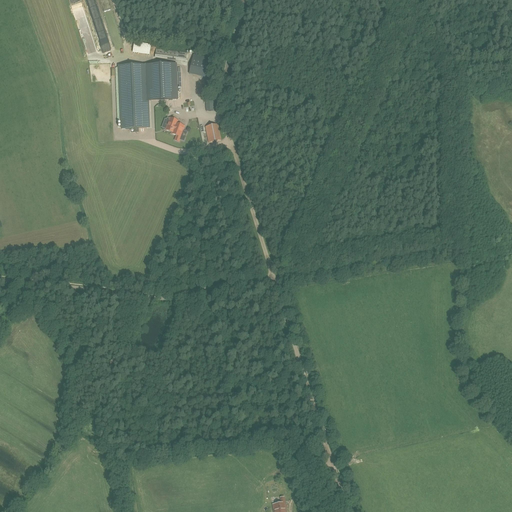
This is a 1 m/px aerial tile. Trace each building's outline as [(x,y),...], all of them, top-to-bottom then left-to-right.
[(133,43),(132,54),(149,55),(150,45),(133,43)] [(186,61),(187,54),(156,50),(156,55),(177,58),(177,60),(186,61)] [(214,60),(194,55),(189,74),(210,79),(214,60)] [(138,66),(119,67),(122,129),(134,129),(134,133),(139,133),(139,129),(147,128),(146,101),(149,101),(177,100),(176,65),(159,65),(138,66)] [(205,103),(206,112),(214,111),(213,102),(205,103)] [(178,122),(170,118),(166,130),(172,133),(172,134),(181,137),(184,127),(177,124),(178,122)] [(206,128),(209,143),(221,140),(218,125),(206,128)] [(286,511),(285,503),(273,505),(273,511),(286,511)]
